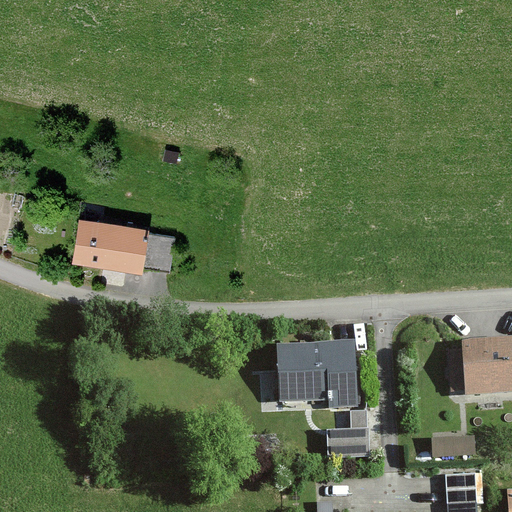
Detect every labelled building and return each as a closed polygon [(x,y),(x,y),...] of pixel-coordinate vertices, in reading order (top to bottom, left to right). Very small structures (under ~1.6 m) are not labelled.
[(146,230),(77,219),(69,264),(138,276),(140,263),(169,268),(174,241),(145,237),(146,230)] [(511,397),(511,344),(459,348),(460,354),(446,354),(449,396),(462,395),(463,400),(511,397)] [(352,350),(275,354),(278,408),(329,406),(330,413),(355,412),(352,350)] [(328,431),(329,458),(372,456),(371,430),(328,431)] [(470,443),(431,445),(432,461),(471,458),(470,443)] [(471,479),(445,480),(446,509),(472,508),(471,479)]
